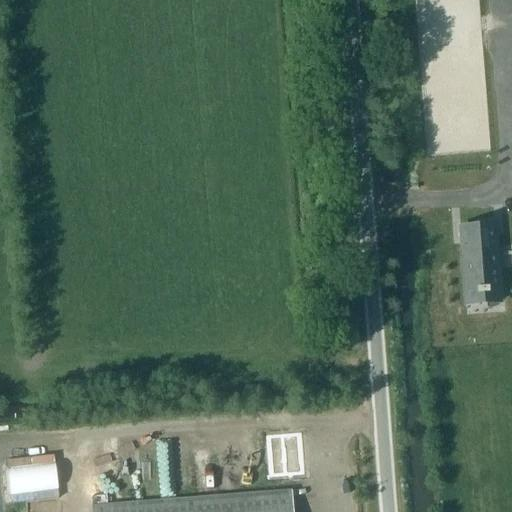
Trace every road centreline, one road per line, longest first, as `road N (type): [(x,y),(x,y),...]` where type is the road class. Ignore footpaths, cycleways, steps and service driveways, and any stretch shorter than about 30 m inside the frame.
road 1 (unclassified): [(386,511),(347,0)]
road 2 (track): [(379,411),(0,445)]
